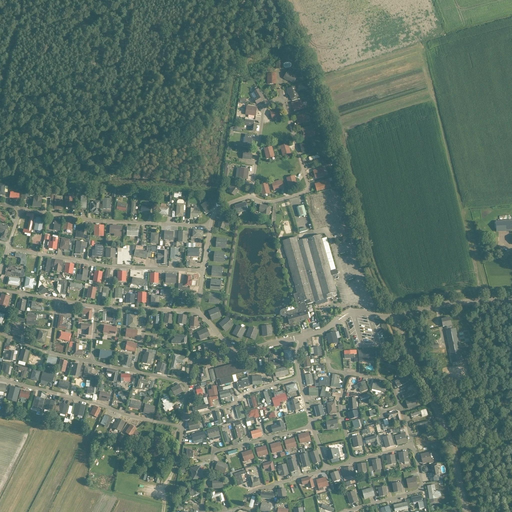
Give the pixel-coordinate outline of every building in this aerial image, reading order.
[(289,70),(284,78),(284,79),(286,80),(287,80),(289,81),(289,80),(293,83),(297,77),(292,74),(292,73),(294,70),(291,68),(289,70)] [(267,73),(267,84),(276,84),(276,73),(267,73)] [(299,97),(296,86),(286,89),(288,96),(289,95),(290,99),(291,99),(292,101),(300,99),(299,97)] [(254,91),(253,92),(256,97),(253,99),(257,105),(265,100),(259,88),(258,89),(257,88),(256,88),(254,89),(254,91)] [(291,103),(294,111),(304,108),(301,100),(291,103)] [(246,108),(245,115),(256,117),(257,107),(247,106),(246,108)] [(270,112),(272,120),(283,117),(280,108),(270,112)] [(295,116),(297,124),(308,122),(305,113),(295,116)] [(245,120),(244,125),(251,126),(250,131),(256,132),(257,124),(254,124),(254,121),(245,120)] [(300,129),(303,139),(315,135),(312,125),(300,129)] [(244,143),(243,142),(242,147),(249,148),(249,146),(250,147),(251,144),(251,145),(252,138),(250,138),(250,135),(245,134),(244,143)] [(300,145),(302,154),(313,151),(311,141),(300,145)] [(291,154),(288,143),(280,146),(283,157),(291,154)] [(263,149),(266,159),(275,157),(272,147),(263,149)] [(244,151),(242,159),(251,161),(253,152),(244,151)] [(239,179),(248,180),(249,169),(240,168),(239,179)] [(313,170),(315,179),(326,176),(323,168),(313,170)] [(298,186),(295,175),(286,178),(289,188),(298,186)] [(315,184),(317,192),(331,188),(329,179),(322,181),(322,182),(315,184)] [(271,183),(274,191),(284,188),(282,180),(271,183)] [(229,192),(235,196),(240,187),(233,182),(230,187),(232,189),(229,192)] [(270,193),(267,183),(259,185),(262,196),(270,193)] [(32,207),(40,208),(42,197),(33,196),(32,207)] [(66,196),(65,206),(72,206),(72,203),(74,203),(74,197),(66,196)] [(102,209),(110,209),(110,199),(103,199),(102,209)] [(200,205),(206,213),(215,207),(210,199),(200,205)] [(179,200),(177,201),(177,204),(176,203),(176,216),(183,217),(184,204),(184,202),(182,200),(179,200)] [(93,213),(98,213),(99,202),(94,201),(94,204),(91,204),(91,211),(93,211),(93,213)] [(116,210),(125,211),(127,204),(117,202),(116,210)] [(235,205),(237,214),(248,210),(245,202),(235,205)] [(140,212),(149,214),(151,207),(142,204),(140,212)] [(160,205),(160,208),(158,207),(157,215),(168,216),(168,208),(166,208),(166,206),(166,204),(161,204),(160,205)] [(260,205),(259,212),(263,212),(263,214),(270,215),(271,206),(260,205)] [(296,208),(299,217),(306,215),(304,205),(296,208)] [(193,208),(193,209),(187,208),(187,219),(192,219),(193,218),(197,218),(198,208),(197,207),(194,207),(193,208)] [(24,229),(23,232),(25,233),(24,234),(27,235),(27,236),(30,237),(30,234),(34,214),(27,213),(26,216),(30,217),(27,230),(24,229)] [(217,228),(224,230),(225,226),(229,227),(231,221),(221,217),(217,228)] [(41,232),(43,219),(36,218),(34,230),(41,232)] [(63,229),(71,231),(73,220),(64,219),(63,229)] [(511,220),(496,222),(497,232),(511,230),(511,220)] [(94,226),(94,233),(98,233),(98,236),(103,236),(103,226),(94,226)] [(76,237),(83,238),(84,228),(77,227),(76,237)] [(126,228),(126,236),(138,237),(138,228),(126,228)] [(192,229),(192,237),(202,238),(203,230),(192,229)] [(164,231),(163,240),(173,241),(173,231),(164,231)] [(177,242),(187,243),(187,232),(178,232),(177,242)] [(150,244),(157,244),(158,234),(151,233),(150,244)] [(294,295),(299,311),(287,315),(290,324),(309,318),(304,302),(306,301),(307,304),(331,297),(331,296),(333,296),(337,295),(336,292),(335,287),(333,280),(336,279),(338,276),(337,274),(338,274),(337,269),(336,270),(327,238),(322,239),(321,235),(298,241),(297,237),(283,241),(298,294),(294,295)] [(49,240),(48,246),(52,247),(52,249),(56,250),(58,240),(58,238),(50,237),(49,239),(49,240)] [(216,237),(215,247),(226,248),(227,239),(216,237)] [(60,249),(71,250),(71,245),(69,245),(69,241),(70,239),(61,238),(60,249)] [(75,252),(75,254),(79,254),(80,253),(83,253),(84,247),(86,247),(87,243),(76,241),(75,252)] [(95,256),(102,257),(103,248),(102,246),(95,245),(95,256)] [(105,258),(115,258),(115,249),(105,249),(105,258)] [(187,249),(187,257),(198,257),(199,249),(187,249)] [(134,256),(146,259),(147,257),(149,258),(151,252),(147,251),(145,251),(145,252),(135,250),(134,256)] [(161,264),(166,264),(167,251),(161,251),(161,254),(157,254),(157,259),(161,259),(161,264)] [(214,252),(213,262),(224,263),(225,253),(214,252)] [(15,253),(15,257),(19,258),(21,260),(20,264),(23,265),(23,266),(25,266),(26,261),(25,260),(26,255),(15,253)] [(52,271),(61,272),(63,261),(55,259),(55,260),(52,260),(51,267),(53,268),(52,271)] [(64,273),(72,274),(74,264),(65,263),(64,273)] [(212,266),(211,276),(222,277),(223,267),(212,266)] [(5,275),(23,278),(24,270),(25,270),(25,267),(23,267),(23,269),(21,269),(21,271),(14,270),(14,272),(11,272),(5,271),(5,275)] [(77,275),(76,280),(86,281),(88,271),(87,270),(87,269),(84,269),(84,270),(83,270),(82,276),(79,275),(77,275)] [(92,283),(100,284),(102,272),(94,271),(92,283)] [(117,282),(125,282),(126,272),(117,271),(117,282)] [(149,284),(158,284),(158,273),(149,273),(149,284)] [(165,274),(165,283),(175,284),(175,274),(165,274)] [(183,286),(189,286),(191,286),(192,280),(190,280),(191,276),(186,275),(185,277),(184,277),(183,286)] [(9,277),(7,285),(19,286),(20,279),(9,277)] [(24,287),(33,289),(33,286),(35,286),(36,282),(34,282),(34,278),(25,277),(24,287)] [(133,277),(131,284),(143,287),(143,290),(147,290),(147,286),(144,286),(145,280),(133,277)] [(211,279),(210,289),(221,290),(222,280),(211,279)] [(59,280),(57,290),(62,298),(64,299),(65,295),(67,281),(59,280)] [(47,292),(42,285),(39,287),(38,293),(44,294),(47,292)] [(86,298),(94,299),(96,290),(97,291),(98,286),(95,285),(95,288),(88,287),(86,298)] [(101,298),(108,300),(110,289),(103,288),(101,298)] [(126,303),(134,303),(134,294),(127,294),(129,291),(129,288),(123,288),(123,295),(126,295),(126,303)] [(137,303),(146,303),(146,293),(137,293),(137,303)] [(209,293),(208,303),(219,304),(220,294),(209,293)] [(0,296),(0,304),(7,307),(10,297),(1,294),(0,296)] [(150,305),(159,305),(159,296),(151,295),(150,305)] [(16,310),(24,311),(26,300),(19,299),(19,303),(17,303),(16,310)] [(30,309),(41,311),(42,307),(35,306),(36,302),(32,302),(30,309)] [(208,311),(212,321),(222,317),(218,307),(208,311)] [(81,308),(80,314),(86,314),(85,320),(91,320),(92,309),(81,308)] [(103,312),(102,321),(112,322),(113,313),(103,312)] [(128,314),(128,315),(126,315),(126,326),(128,326),(128,327),(136,327),(137,315),(128,314)] [(163,323),(172,324),(173,315),(165,314),(163,323)] [(177,324),(185,325),(187,316),(178,314),(177,324)] [(57,328),(67,330),(68,325),(62,324),(63,316),(59,315),(57,328)] [(189,327),(190,327),(190,329),(194,329),(194,327),(197,327),(197,326),(199,326),(200,321),(198,321),(198,317),(190,317),(189,327)] [(219,324),(225,332),(233,324),(227,317),(219,324)] [(450,318),(441,319),(443,327),(446,326),(448,326),(449,330),(447,330),(446,331),(452,363),(462,361),(456,329),(454,329),(453,325),(452,325),(450,318)] [(13,324),(11,333),(21,336),(24,327),(13,324)] [(81,324),(80,330),(85,330),(85,335),(91,336),(92,325),(81,324)] [(232,334),(241,339),(246,329),(237,324),(232,334)] [(104,325),(102,332),(115,335),(116,327),(104,325)] [(272,336),(271,325),(262,326),(263,337),(272,336)] [(246,336),(255,340),(259,330),(250,327),(246,336)] [(196,332),(200,341),(210,336),(206,328),(196,332)] [(126,329),(125,337),(136,339),(137,330),(126,329)] [(37,341),(44,344),(48,332),(40,330),(37,341)] [(58,339),(69,342),(71,334),(70,334),(70,332),(65,330),(65,332),(60,331),(58,339)] [(335,332),(327,334),(329,345),(338,343),(335,332)] [(171,344),(186,345),(187,336),(172,335),(171,344)] [(146,346),(155,348),(156,342),(157,342),(158,338),(149,336),(146,346)] [(127,341),(125,350),(135,352),(137,344),(127,341)] [(203,344),(204,351),(208,351),(208,352),(215,351),(213,341),(203,344)] [(72,355),(82,356),(82,350),(79,350),(79,344),(73,344),(72,355)] [(322,356),(321,347),(313,348),(310,348),(311,354),(314,354),(314,357),(322,356)] [(19,356),(18,361),(25,363),(29,351),(22,349),(19,356)] [(141,362),(150,364),(152,354),(155,354),(156,351),(153,351),(147,350),(146,353),(145,352),(144,356),(143,356),(141,362)] [(342,358),(344,358),(344,359),(354,358),(354,354),(357,354),(356,350),(344,351),(344,350),(342,350),(342,358)] [(376,360),(375,350),(363,351),(363,350),(358,351),(359,362),(362,362),(362,361),(367,361),(368,358),(371,357),(372,360),(376,360)] [(14,353),(14,352),(6,351),(5,360),(12,361),(13,356),(16,356),(16,354),(14,353)] [(100,351),(99,358),(111,360),(112,353),(100,351)] [(284,352),(286,364),(293,363),(291,351),(284,352)] [(333,362),(332,363),(334,364),(334,366),(340,367),(341,362),(341,357),(340,352),(333,353),(333,357),(339,357),(339,362),(335,361),(335,362),(333,362)] [(121,365),(130,367),(132,357),(132,356),(132,355),(124,353),(124,355),(121,365)] [(176,362),(183,364),(185,357),(173,354),(170,369),(175,370),(176,362)] [(47,356),(46,364),(55,366),(57,359),(47,356)] [(273,357),(269,358),(270,366),(282,364),(284,364),(284,360),(283,357),(280,358),(281,360),(274,361),(273,357)] [(57,371),(64,372),(67,363),(66,363),(67,361),(60,359),(57,371)] [(268,368),(268,364),(267,359),(261,359),(261,360),(259,360),(260,364),(260,369),(268,368)] [(155,371),(163,373),(166,365),(158,362),(155,371)] [(217,379),(220,379),(221,385),(234,382),(232,376),(246,372),(244,362),(215,369),(217,379)] [(1,374),(8,375),(10,364),(3,363),(1,374)] [(70,375),(79,377),(81,365),(74,363),(72,370),(70,375)] [(316,366),(316,371),(316,374),(319,373),(319,371),(324,371),(324,364),(323,364),(323,366),(316,366)] [(20,377),(25,379),(27,368),(23,367),(24,366),(21,365),(20,366),(18,366),(18,368),(17,370),(22,371),(20,377)] [(83,376),(90,378),(92,368),(85,366),(83,376)] [(210,380),(207,367),(202,368),(204,376),(200,377),(201,382),(210,380)] [(108,377),(111,377),(110,381),(116,382),(118,371),(107,368),(106,374),(107,374),(107,375),(108,377)] [(275,370),(276,377),(286,375),(285,372),(287,371),(287,368),(275,370)] [(30,379),(37,381),(40,371),(33,369),(30,379)] [(42,371),(40,381),(41,381),(40,384),(46,386),(47,382),(50,383),(51,379),(52,379),(53,377),(54,375),(54,374),(42,371)] [(305,378),(307,386),(314,384),(312,374),(307,375),(305,378)] [(330,387),(340,388),(341,384),(339,384),(339,379),(337,379),(337,375),(332,374),(330,387)] [(135,388),(143,390),(145,388),(146,385),(149,385),(148,389),(152,390),(154,382),(143,379),(144,377),(139,376),(138,378),(137,378),(135,388)] [(252,376),(253,385),(262,384),(262,382),(261,382),(260,376),(252,376)] [(395,382),(397,387),(409,381),(406,376),(395,382)] [(330,387),(329,378),(324,378),(324,381),(319,381),(319,383),(314,384),(315,387),(319,386),(325,386),(325,387),(330,387)] [(57,387),(67,390),(69,383),(59,380),(57,387)] [(95,394),(96,382),(93,382),(93,381),(90,380),(89,387),(88,387),(87,394),(92,395),(92,393),(95,394)] [(236,383),(238,389),(250,386),(248,380),(236,383)] [(368,390),(365,381),(357,384),(357,385),(359,388),(360,392),(368,390)] [(286,386),(288,394),(298,391),(296,383),(286,386)] [(371,389),(384,392),(386,385),(375,383),(375,384),(373,383),(371,389)] [(170,389),(174,396),(183,392),(179,384),(170,389)] [(7,400),(16,402),(19,389),(10,386),(7,400)] [(203,395),(202,389),(200,389),(200,386),(196,387),(196,390),(195,390),(196,393),(194,394),(195,397),(197,397),(198,397),(201,396),(203,395)] [(218,395),(216,386),(211,386),(212,389),(211,390),(208,391),(209,396),(218,395)] [(320,396),(329,399),(330,395),(328,394),(329,392),(325,391),(326,388),(322,387),(320,396)] [(309,388),(309,396),(318,396),(318,388),(309,388)] [(21,390),(19,397),(28,399),(30,392),(21,390)] [(219,392),(221,399),(231,397),(229,390),(219,392)] [(273,404),(287,400),(284,390),(277,392),(277,391),(273,392),(275,397),(272,398),(273,404)] [(107,392),(99,391),(98,400),(108,402),(110,394),(107,394),(107,392)] [(127,401),(121,391),(118,393),(124,402),(127,401)] [(358,397),(361,404),(373,400),(371,393),(358,397)] [(163,408),(165,412),(173,406),(167,396),(161,400),(163,403),(162,404),(164,407),(163,408)] [(32,408),(41,410),(44,399),(40,398),(35,397),(32,408)] [(192,408),(193,412),(207,408),(206,404),(208,404),(207,397),(206,398),(203,398),(204,403),(205,403),(205,405),(202,405),(201,402),(197,403),(198,407),(192,408)] [(405,401),(408,409),(418,406),(415,397),(405,401)] [(357,409),(356,398),(348,398),(349,410),(357,409)] [(300,405),(299,402),(298,402),(297,399),(292,401),(293,405),(290,406),(292,412),(300,409),(299,405),(300,405)] [(46,400),(44,409),(52,411),(54,402),(46,400)] [(131,400),(129,407),(139,410),(141,402),(131,400)] [(334,402),(327,404),(329,414),(336,413),(334,402)] [(73,415),(82,417),(85,405),(76,403),(73,415)] [(143,413),(153,415),(155,407),(149,405),(149,404),(145,403),(143,413)] [(58,413),(65,415),(68,405),(60,404),(58,413)] [(94,405),(90,414),(97,417),(101,409),(94,405)] [(245,418),(242,406),(235,407),(238,420),(245,418)] [(322,406),(314,408),(317,417),(324,415),(322,406)] [(260,417),(257,409),(247,411),(249,418),(254,416),(255,418),(260,417)] [(216,412),(218,420),(214,421),(216,425),(219,424),(223,424),(219,411),(216,412)] [(349,413),(351,420),(360,418),(358,411),(349,413)] [(396,416),(398,424),(403,423),(400,414),(400,413),(396,411),(396,412),(387,414),(388,419),(396,416)] [(104,427),(107,428),(112,417),(106,415),(106,416),(104,415),(100,424),(104,426),(104,427)] [(112,428),(120,432),(125,422),(118,418),(116,423),(114,423),(112,428)] [(187,422),(190,431),(200,429),(198,420),(187,422)] [(326,421),(327,430),(338,428),(337,420),(326,421)] [(278,426),(271,427),(273,433),(286,430),(284,421),(277,423),(278,426)] [(416,425),(418,433),(426,430),(426,428),(430,427),(430,426),(431,425),(431,422),(430,421),(416,425)] [(137,429),(130,425),(125,432),(131,437),(133,434),(136,436),(139,432),(136,430),(137,429)] [(207,430),(209,439),(220,436),(218,427),(207,430)] [(395,436),(397,445),(407,443),(406,437),(405,432),(403,427),(400,428),(401,433),(400,433),(401,434),(395,436)] [(261,430),(252,432),(254,439),(263,437),(261,430)] [(191,435),(193,442),(205,438),(203,431),(191,435)] [(311,441),(308,433),(298,435),(301,443),(311,441)] [(365,439),(366,444),(371,443),(371,444),(372,445),(375,445),(376,445),(376,447),(381,445),(378,435),(365,439)] [(394,446),(391,435),(383,437),(386,448),(394,446)] [(151,448),(154,449),(159,451),(160,447),(163,439),(154,436),(151,448)] [(361,436),(353,438),(354,445),(355,447),(359,446),(362,446),(361,436)] [(416,442),(417,441),(418,446),(417,446),(419,450),(424,448),(420,436),(415,437),(416,442)] [(284,441),(287,450),(297,447),(294,438),(284,441)] [(270,444),(272,454),(283,451),(280,442),(270,444)] [(431,445),(432,451),(443,448),(441,442),(431,445)] [(255,448),(258,457),(268,455),(266,446),(255,448)] [(187,447),(187,458),(193,458),(193,451),(198,451),(198,447),(187,447)] [(327,451),(330,460),(330,461),(338,459),(335,449),(327,451)] [(241,453),(244,462),(254,458),(251,450),(241,453)] [(317,451),(310,453),(314,464),(320,462),(318,455),(319,455),(317,451)] [(409,461),(407,451),(398,453),(400,463),(409,461)] [(420,454),(422,464),(428,463),(429,464),(433,462),(433,460),(432,460),(430,452),(420,454)] [(310,466),(307,453),(301,455),(300,453),(298,454),(299,459),(300,459),(303,468),(310,466)] [(396,464),(394,455),(386,456),(387,465),(396,464)] [(291,460),(288,460),(292,472),(298,470),(294,459),(291,460)] [(382,469),(380,459),(372,460),(373,466),(369,467),(370,472),(371,476),(374,476),(373,471),(374,471),(373,470),(382,469)] [(218,461),(215,470),(225,474),(228,465),(218,461)] [(269,468),(269,472),(274,470),(272,462),(263,464),(264,469),(269,468)] [(357,464),(358,473),(367,472),(366,469),(368,469),(367,463),(366,463),(357,464)] [(289,474),(286,464),(278,466),(278,469),(277,469),(279,475),(280,474),(280,476),(289,474)] [(203,477),(201,466),(190,468),(193,480),(203,477)] [(354,476),(352,467),(344,468),(345,477),(354,476)] [(244,484),(241,475),(246,473),(245,470),(234,475),(239,486),(244,484)] [(340,479),(338,471),(330,474),(333,482),(341,479),(342,483),(345,482),(343,478),(340,479)] [(248,476),(252,488),(261,485),(259,478),(254,479),(252,475),(248,476)] [(406,479),(408,489),(417,487),(416,481),(417,481),(417,476),(412,477),(412,478),(406,479)] [(308,483),(309,489),(314,487),(311,477),(301,480),(303,485),(308,483)] [(316,480),(318,489),(328,486),(326,477),(316,480)] [(212,480),(212,489),(223,488),(223,479),(212,480)] [(392,484),(394,493),(402,491),(400,482),(392,484)] [(427,486),(429,500),(441,498),(440,490),(436,491),(435,485),(427,486)] [(378,488),(379,497),(388,496),(386,486),(378,488)] [(188,488),(190,497),(194,496),(200,494),(198,487),(193,488),(192,487),(188,488)] [(362,490),(364,499),(375,496),(372,487),(362,490)] [(287,499),(285,489),(277,490),(279,500),(287,499)] [(219,496),(220,502),(227,500),(225,496),(223,492),(215,494),(214,491),(210,492),(212,498),(219,496)] [(260,498),(273,500),(274,493),(261,491),(260,498)] [(358,502),(354,491),(346,494),(350,504),(358,502)] [(412,498),(413,503),(418,502),(419,509),(424,508),(422,501),(421,496),(412,498)] [(406,503),(393,506),(394,511),(396,511),(410,509),(408,500),(406,501),(406,503)] [(259,511),(264,511),(269,511),(272,505),(269,504),(269,502),(265,501),(261,501),(260,503),(261,503),(259,511)]
